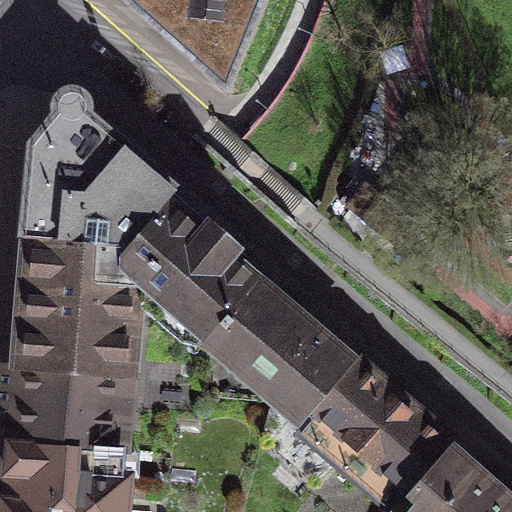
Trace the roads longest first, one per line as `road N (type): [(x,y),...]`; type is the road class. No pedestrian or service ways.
road 1 (residential): [(12,13),(511,451)]
road 2 (residential): [(12,13),(0,212)]
